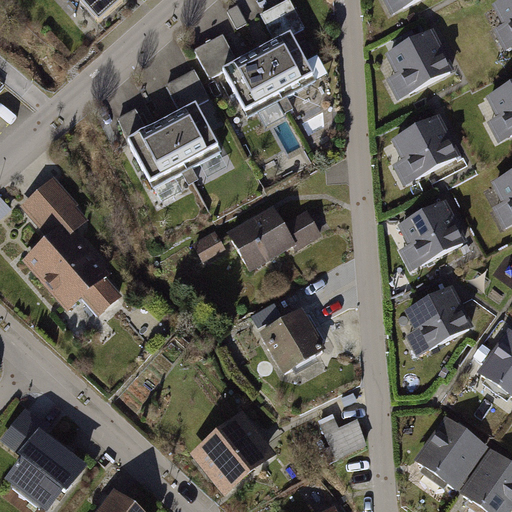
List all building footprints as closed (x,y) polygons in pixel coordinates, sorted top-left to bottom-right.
[(122,0),(78,0),(99,24),(125,3),(122,0)] [(381,0),(392,20),(431,0),(381,0)] [(493,34),(504,55),(511,51),(511,1),(495,10),(504,28),(493,34)] [(257,50),(285,102),(319,84),(308,64),(320,58),(290,3),(262,18),(274,41),(257,50)] [(387,83),(398,104),(455,75),(435,35),(388,59),(397,77),(387,83)] [(226,39),(196,54),(212,84),(226,77),(249,121),(285,102),(257,50),(237,60),(226,39)] [(164,121),(191,173),(225,155),(215,135),(226,130),(196,74),(168,89),(180,112),(164,121)] [(487,126),(498,148),(511,140),(511,90),(488,102),(498,121),(487,126)] [(139,110),(118,121),(156,192),(191,173),(164,121),(149,129),(139,110)] [(394,169),(405,191),(462,161),(442,121),(395,145),(404,164),(394,169)] [(23,264),(70,314),(83,301),(101,320),(124,298),(107,279),(112,275),(76,235),(92,220),(54,179),(22,209),(51,239),(23,264)] [(494,214),(505,235),(511,231),(511,181),(495,190),(504,208),(494,214)] [(0,202),(0,225),(15,212),(4,199),(0,202)] [(399,251),(410,272),(467,243),(447,203),(400,227),(409,245),(399,251)] [(277,209),(230,236),(252,274),(295,250),(299,256),(325,241),(309,213),(286,226),(277,209)] [(217,235),(194,248),(206,269),(229,256),(217,235)] [(406,338),(417,360),(474,331),(454,291),(407,314),(416,333),(406,338)] [(306,311),(262,334),(285,377),(321,358),(314,346),(323,342),(306,311)] [(511,334),(479,381),(511,403),(511,334)] [(43,511),(52,511),(88,471),(45,435),(49,430),(27,412),(2,442),(24,460),(6,481),(43,511)] [(276,456),(244,417),(193,460),(225,498),(276,456)] [(493,448),(452,419),(417,469),(458,497),(493,448)] [(361,422),(326,437),(338,464),(369,448),(361,422)] [(509,511),(511,508),(511,461),(493,448),(458,497),(478,511),(509,511)] [(139,511),(116,493),(100,511),(139,511)]
